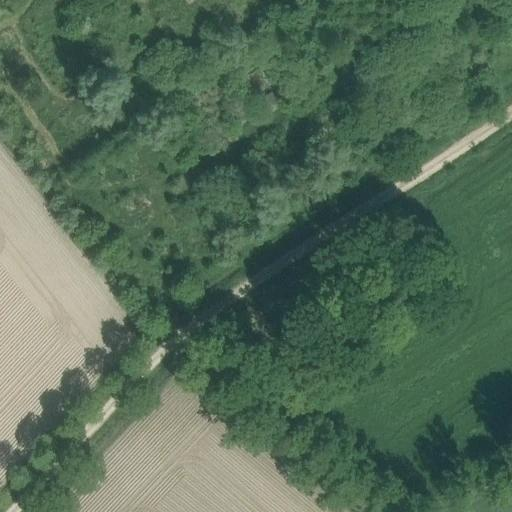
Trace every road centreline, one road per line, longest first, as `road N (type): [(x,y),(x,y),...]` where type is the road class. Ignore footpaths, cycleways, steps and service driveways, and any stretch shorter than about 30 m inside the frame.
road 1 (track): [(511,104),(162,347),(11,511)]
road 2 (track): [(162,347),(378,511)]
